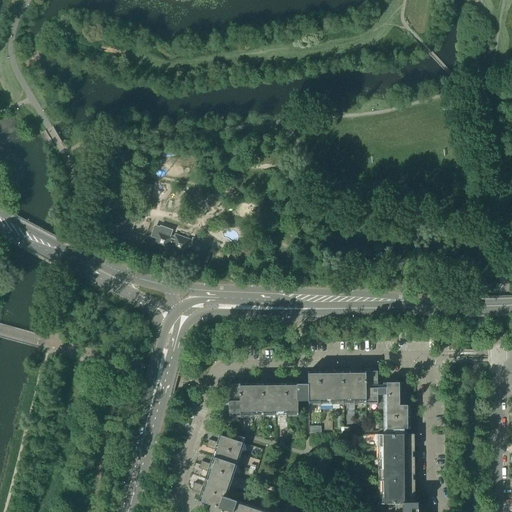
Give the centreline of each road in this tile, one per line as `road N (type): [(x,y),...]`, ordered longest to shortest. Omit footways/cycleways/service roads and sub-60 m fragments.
road 1 (residential): [(188,511),(178,479),(218,367),(307,356),(425,357)]
road 2 (tertiary): [(248,306),(511,306)]
road 3 (residential): [(498,511),(495,361),(498,352),(511,352)]
road 4 (residential): [(444,511),(429,466),(425,357)]
road 5 (tertiary): [(125,511),(163,362)]
